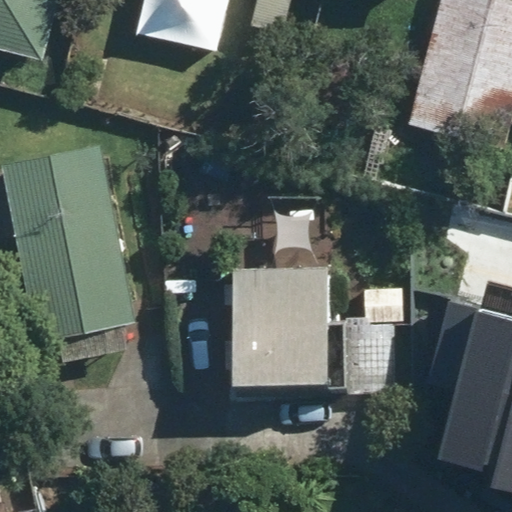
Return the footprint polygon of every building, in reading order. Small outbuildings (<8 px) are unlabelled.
[(0,0),(0,47),(45,58),(57,0),(0,0)] [(506,144),(511,120),(511,0),(438,0),(409,120),(506,144)] [(106,146),(11,162),(39,333),(54,330),(59,357),(128,345),(124,324),(135,322),(106,146)] [(337,268),(239,267),(237,378),(335,380),(337,268)] [(366,322),(353,321),(350,389),(395,391),(399,286),(367,285),(366,322)] [(511,311),(474,303),(439,462),(494,474),(490,491),(511,496),(511,311)]
